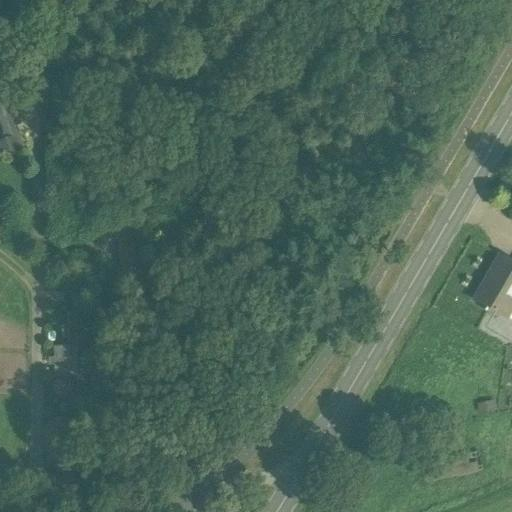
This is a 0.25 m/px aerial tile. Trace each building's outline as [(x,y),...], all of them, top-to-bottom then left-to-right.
[(0,160),(25,152),(17,127),(21,125),(17,113),(17,112),(12,100),(0,104),(0,127),(5,140),(0,141),(0,160)] [(118,230),(120,285),(137,285),(135,229),(118,230)] [(511,264),(499,257),(488,277),(490,278),(476,303),(507,321),(511,311),(511,264)] [(68,377),(69,412),(87,411),(86,314),(67,315),(68,348),(53,348),(54,378),(68,377)] [(45,465),(61,474),(72,474),(82,460),(80,425),(68,418),(56,420),(45,430),(45,465)]
